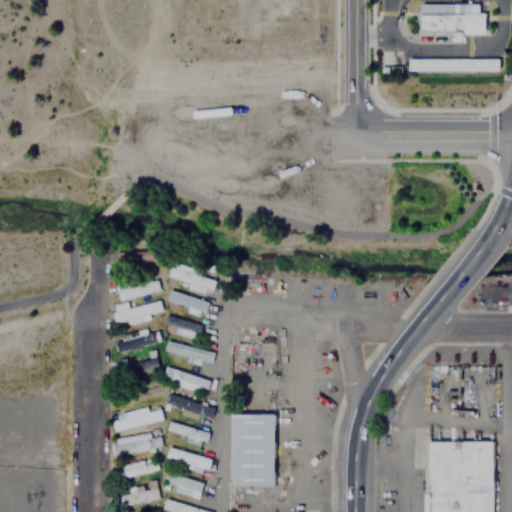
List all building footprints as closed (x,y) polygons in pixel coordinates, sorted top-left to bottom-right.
[(418,3),(476,3),(476,11),(484,12),(484,34),(418,33),(418,3)] [(380,50),(400,51),(400,73),(380,73),(380,50)] [(405,58),(497,59),(497,69),(405,68),(405,58)] [(126,267),(159,261),(157,252),(146,254),(143,240),(122,244),(126,267)] [(176,267),(202,275),(203,271),(177,262),(176,267)] [(165,277),(212,290),(216,276),(168,263),(165,277)] [(118,298),(158,291),(156,278),(116,284),(118,298)] [(203,311),(207,301),(168,288),(165,298),(203,311)] [(135,318),(135,316),(160,311),(158,300),(111,310),(114,323),(135,318)] [(199,324),(167,314),(163,328),(195,338),(199,324)] [(158,342),(155,327),(113,335),(116,350),(158,342)] [(163,350),(210,361),(213,351),(166,340),(163,350)] [(116,362),(119,374),(156,366),(154,354),(116,362)] [(203,393),(208,380),(165,365),(160,379),(203,393)] [(158,381),(119,386),(120,398),(160,394),(158,381)] [(194,419),(200,408),(169,390),(163,401),(194,419)] [(110,414),(112,427),(160,421),(159,407),(110,414)] [(273,485),(273,412),(228,412),(228,485),(273,485)] [(207,431),(167,421),(165,430),(204,441),(207,431)] [(115,454),(159,445),(156,430),(111,439),(115,454)] [(492,511),(426,511),(426,440),(492,440),(492,511)] [(206,471),(210,458),(166,445),(162,458),(206,471)] [(156,468),(153,457),(117,466),(119,477),(156,468)] [(201,478),(163,475),(162,490),(199,494),(201,478)] [(157,500),(156,488),(112,492),(113,504),(157,500)]
